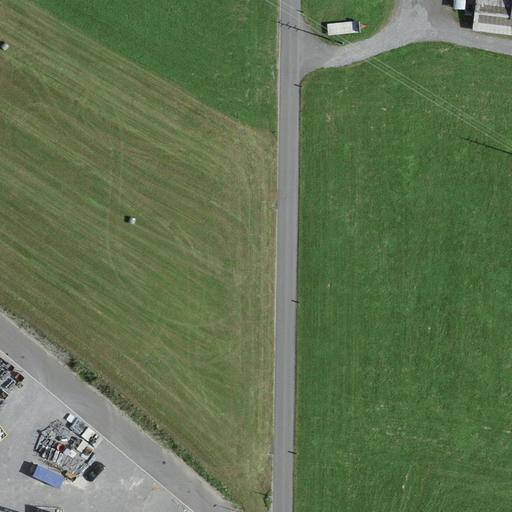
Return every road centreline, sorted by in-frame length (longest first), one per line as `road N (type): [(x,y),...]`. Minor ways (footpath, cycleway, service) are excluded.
road 1 (residential): [(281,511),(292,0)]
road 2 (residential): [(218,511),(0,332)]
